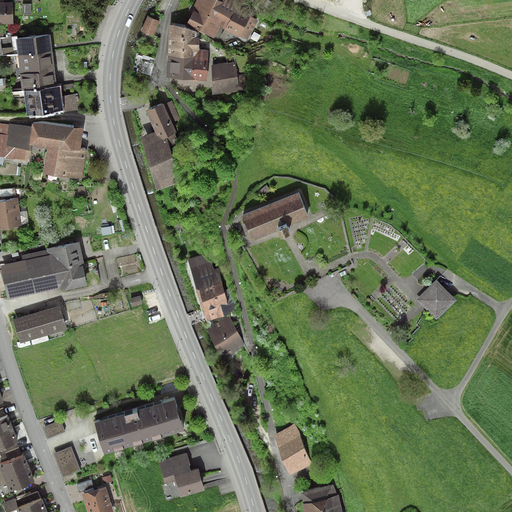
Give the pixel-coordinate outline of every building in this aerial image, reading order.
[(244,0),(243,0),(197,0),(185,28),(199,32),(214,38),(220,26),(224,29),(239,37),(240,36),(247,39),(259,19),(252,17),(253,15),(240,8),(244,0)] [(0,2),(0,24),(14,24),(13,2),(4,2),(0,2)] [(148,19),(143,32),(154,36),(159,23),(148,19)] [(169,24),(167,78),(207,81),(208,49),(200,49),(199,32),(185,28),(169,24)] [(52,49),(51,34),(16,39),(19,53),(52,49)] [(19,53),(20,67),(54,63),(52,49),(19,53)] [(227,63),(211,64),(214,94),(247,91),(245,75),(238,75),(237,69),(236,69),(236,62),(227,63)] [(54,63),(20,67),(21,75),(22,91),(24,91),(57,86),(54,63)] [(57,86),(24,91),(27,116),(78,109),(75,94),(62,95),(61,86),(57,86)] [(180,119),(172,100),(146,111),(155,132),(167,138),(170,146),(178,142),(175,133),(176,132),(172,122),(180,119)] [(32,126),(0,123),(0,156),(29,161),(31,151),(30,151),(31,145),(29,145),(32,126)] [(29,145),(31,145),(48,148),(43,173),(83,179),(86,158),(87,149),(81,149),(84,128),(32,123),(32,126),(29,145)] [(170,146),(167,138),(155,132),(140,137),(156,191),(176,185),(172,162),(174,161),(170,146)] [(298,192),(242,215),(253,242),(278,231),(281,238),(291,234),(288,227),(309,219),(298,192)] [(0,199),(0,228),(22,225),(22,224),(20,212),(18,197),(0,199)] [(20,212),(22,224),(29,223),(27,211),(20,212)] [(23,261),(1,265),(8,299),(61,288),(62,291),(88,285),(83,265),(84,264),(79,242),(22,255),(23,261)] [(187,259),(196,292),(222,281),(219,268),(214,269),(208,253),(187,259)] [(457,300),(437,280),(417,300),(437,321),(457,300)] [(222,281),(196,292),(207,322),(227,316),(225,307),(228,304),(222,281)] [(140,295),(130,299),(132,307),(143,304),(140,295)] [(60,306),(13,319),(21,343),(67,329),(60,306)] [(207,329),(222,358),(245,347),(230,317),(207,329)] [(175,399),(95,423),(105,454),(185,430),(175,399)] [(0,435),(14,430),(9,417),(6,418),(0,419),(0,435)] [(60,421),(43,427),(47,438),(64,432),(60,421)] [(295,424),(274,435),(290,475),(312,464),(295,424)] [(19,442),(14,430),(0,435),(0,449),(4,448),(16,443),(19,442)] [(22,456),(16,443),(4,448),(10,461),(22,456)] [(72,447),(54,453),(63,477),(81,470),(72,447)] [(187,453),(158,462),(165,484),(176,481),(181,497),(205,490),(199,468),(191,470),(190,465),(191,465),(187,453)] [(10,461),(0,464),(0,468),(1,471),(4,479),(30,468),(25,455),(22,456),(10,461)] [(30,468),(4,479),(7,484),(10,492),(36,482),(30,468)] [(102,478),(104,484),(113,481),(111,475),(102,478)] [(92,480),(78,484),(80,492),(84,490),(93,487),(94,487),(92,480)] [(303,504),(302,504),(303,511),(342,511),(338,494),(336,495),(334,485),(301,492),(303,504)] [(85,493),(82,493),(87,511),(113,511),(106,487),(94,490),(85,493)] [(15,500),(19,509),(42,499),(38,491),(15,500)] [(3,503),(6,511),(11,511),(17,510),(19,509),(15,500),(15,499),(3,503)] [(47,511),(42,499),(19,509),(17,510),(17,511),(47,511)]
